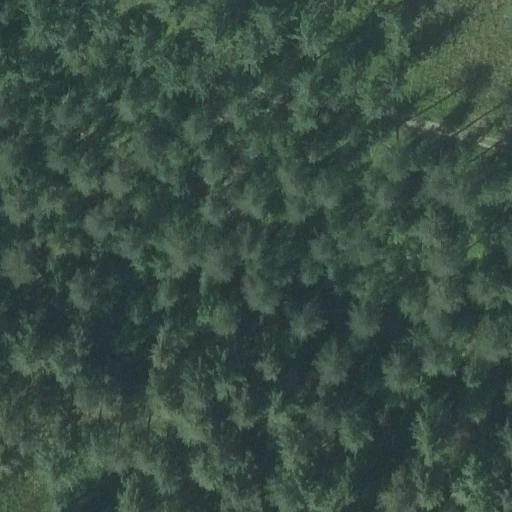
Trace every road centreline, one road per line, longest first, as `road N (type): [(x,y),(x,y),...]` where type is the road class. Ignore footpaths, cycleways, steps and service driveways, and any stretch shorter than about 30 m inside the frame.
road 1 (track): [(208,82),(281,511)]
road 2 (track): [(193,0),(208,82),(314,91),(511,160)]
